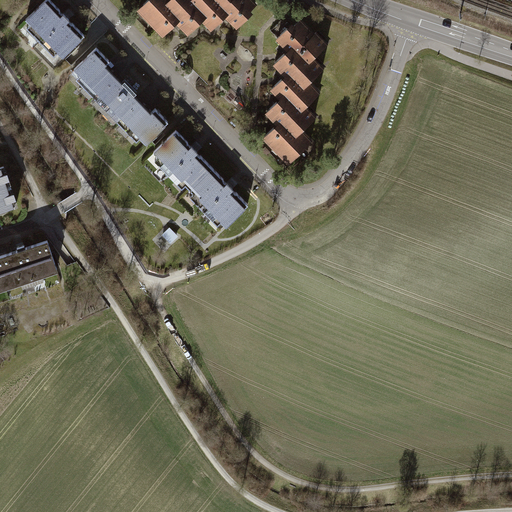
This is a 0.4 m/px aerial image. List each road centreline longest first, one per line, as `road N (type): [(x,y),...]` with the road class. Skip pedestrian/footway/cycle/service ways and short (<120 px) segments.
road 1 (residential): [(97,0),(285,192),(304,198),(330,187),(363,141),(412,20)]
road 2 (track): [(511,474),(333,489),(275,470),(217,402),(151,279)]
road 3 (track): [(282,511),(232,479),(207,449),(51,215)]
